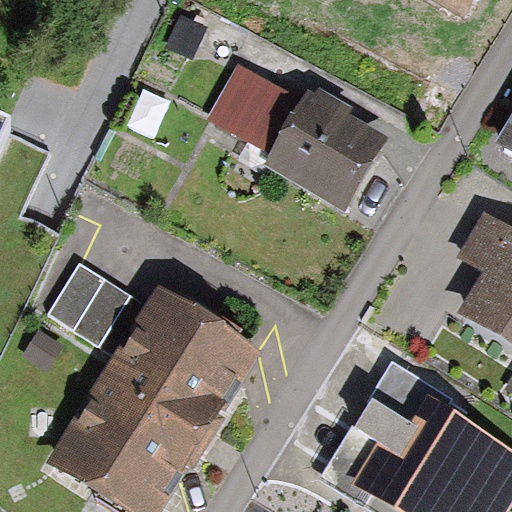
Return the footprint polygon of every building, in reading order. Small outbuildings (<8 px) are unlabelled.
[(476,0),(415,0),(462,26),(476,0)] [(371,153),(230,70),(193,131),(335,215),(371,153)] [(511,132),(502,150),(511,156),(511,132)] [(511,241),(482,225),(463,259),(490,274),(461,327),(511,354),(511,372),(501,392),(511,397),(511,241)] [(148,511),(244,365),(80,259),(49,308),(119,353),(49,461),(127,511),(148,511)] [(490,511),(511,478),(511,460),(392,386),(330,485),(373,511),(490,511)]
